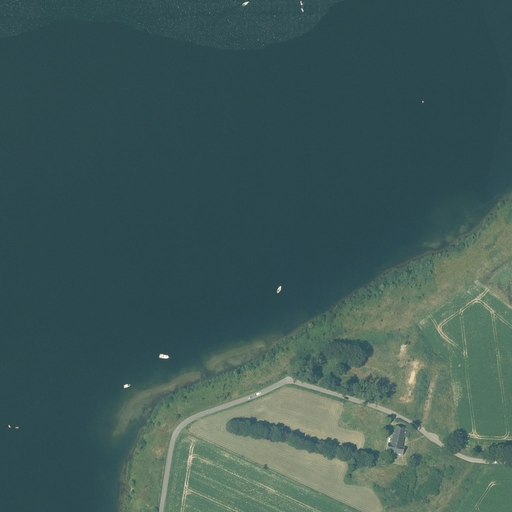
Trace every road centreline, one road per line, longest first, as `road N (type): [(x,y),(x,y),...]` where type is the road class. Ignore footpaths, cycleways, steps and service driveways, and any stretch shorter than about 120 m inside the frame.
road 1 (tertiary): [(511,461),(464,457),(388,411),(289,379)]
road 2 (tertiary): [(162,511),(172,444),(183,425),(289,379)]
